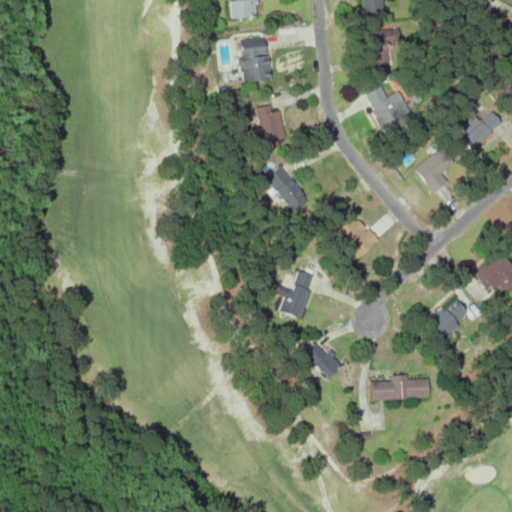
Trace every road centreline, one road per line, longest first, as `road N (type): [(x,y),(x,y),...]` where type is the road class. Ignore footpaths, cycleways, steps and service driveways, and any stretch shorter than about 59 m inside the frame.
road 1 (residential): [(433,250),(330,125),(312,0)]
road 2 (residential): [(511,177),(339,336)]
